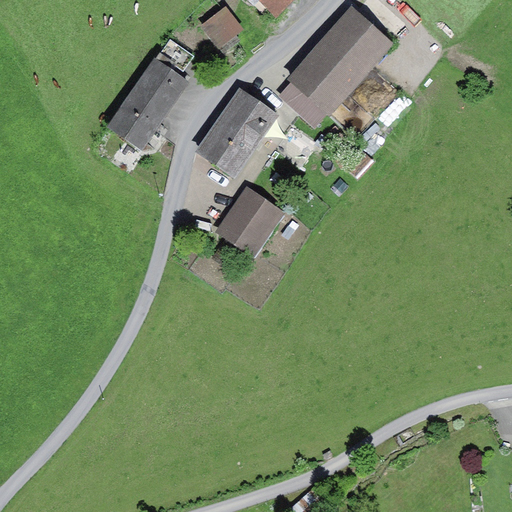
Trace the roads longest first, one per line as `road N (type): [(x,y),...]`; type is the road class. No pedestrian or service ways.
road 1 (residential): [(0,500),(116,368),(147,300),(188,147),(221,101),(333,0)]
road 2 (residential): [(215,511),(332,473),(390,431),(442,409),(511,394)]
road 3 (unknown): [(256,70),(278,108),(278,127),(254,177),(239,185),(223,181),(188,147)]
